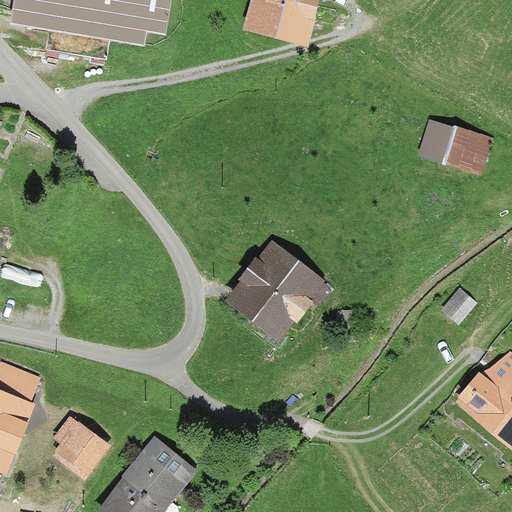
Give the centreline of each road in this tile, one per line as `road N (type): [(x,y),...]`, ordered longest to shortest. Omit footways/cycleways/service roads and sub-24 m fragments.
road 1 (unclassified): [(0,333),(165,358),(190,338),(196,311),(191,276),(165,231),(0,47)]
road 2 (track): [(330,0),(346,8),(352,23),(344,37),(50,106)]
road 3 (track): [(511,299),(377,435),(346,443),(297,424),(232,418)]
